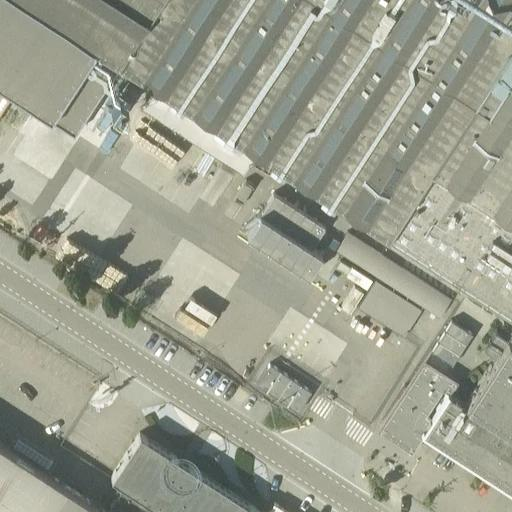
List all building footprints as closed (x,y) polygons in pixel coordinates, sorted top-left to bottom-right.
[(94,48),(127,69),(168,0),(0,0),(0,1),(88,58),(94,48)] [(511,30),(507,27),(464,0),(168,0),(127,69),(151,85),(145,95),(163,106),(158,114),(191,135),(196,128),(245,160),(252,151),(392,241),(432,179),(511,228),(511,30)] [(511,0),(464,0),(507,27),(511,19),(511,0)] [(511,228),(432,179),(392,241),(511,318),(511,329),(507,338),(496,331),(485,348),(496,355),(465,402),(450,393),(447,391),(422,431),(424,433),(511,490),(511,228)] [(325,226),(274,194),(246,238),(307,277),(321,255),(311,248),(325,226)] [(297,411),(311,390),(270,363),(256,383),(297,411)] [(409,440),(446,383),(425,370),(389,427),(409,440)] [(0,511),(261,511),(139,432),(111,477),(124,485),(110,506),(113,507),(109,511),(107,511),(0,442),(0,511)]
